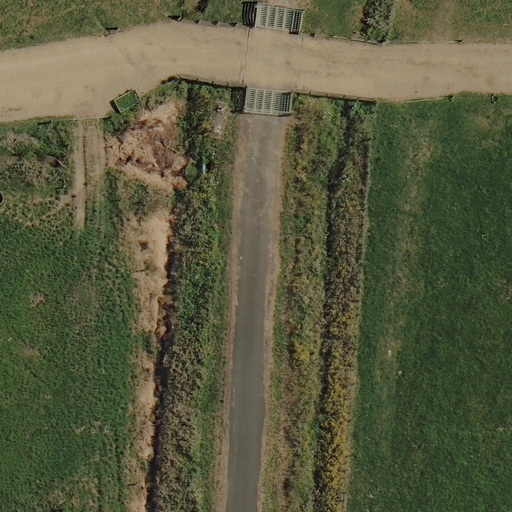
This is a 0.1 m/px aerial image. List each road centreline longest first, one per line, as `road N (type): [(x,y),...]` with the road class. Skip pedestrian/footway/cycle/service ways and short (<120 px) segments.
road 1 (track): [(245,511),(272,51),(284,0)]
road 2 (track): [(511,56),(272,51),(0,70)]
